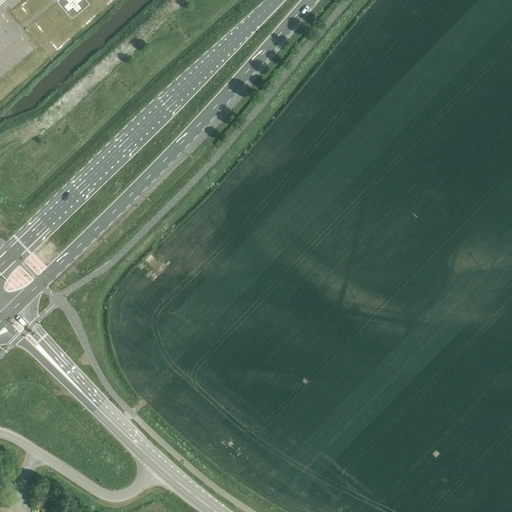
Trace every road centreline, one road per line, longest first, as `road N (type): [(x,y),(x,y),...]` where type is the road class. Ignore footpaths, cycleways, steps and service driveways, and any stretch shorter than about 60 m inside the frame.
road 1 (primary): [(13,308),(166,158),(309,0)]
road 2 (primary): [(275,0),(0,265)]
road 3 (unclassified): [(157,465),(125,495),(105,497),(0,434)]
road 4 (secondary): [(101,408),(13,308)]
road 5 (secondary): [(1,321),(101,408)]
